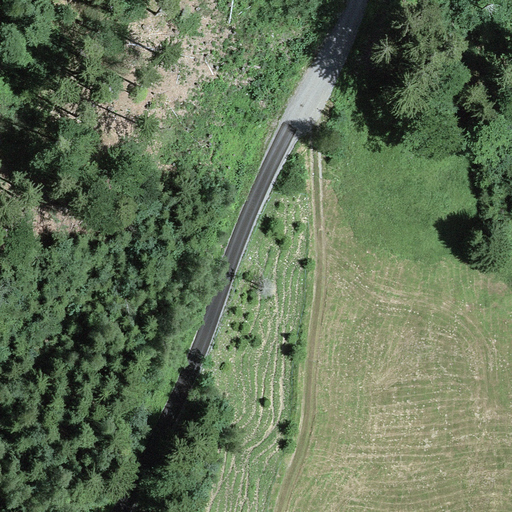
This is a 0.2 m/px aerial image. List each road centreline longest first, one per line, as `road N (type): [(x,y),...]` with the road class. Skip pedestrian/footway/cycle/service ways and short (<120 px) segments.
road 1 (track): [(116,511),(190,373),(220,268),(355,0)]
road 2 (track): [(278,511),(306,397),(318,240),(307,94)]
